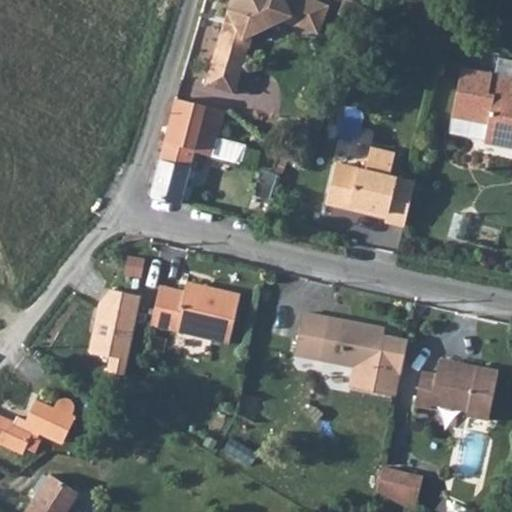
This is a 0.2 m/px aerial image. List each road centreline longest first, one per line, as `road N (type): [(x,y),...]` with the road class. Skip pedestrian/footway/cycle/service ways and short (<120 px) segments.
road 1 (residential): [(114,205),(511,299)]
road 2 (unclassified): [(114,205),(159,100),(186,0)]
road 3 (residential): [(0,360),(114,205)]
